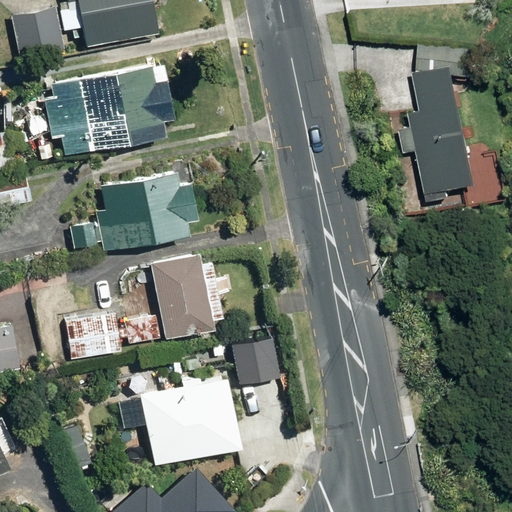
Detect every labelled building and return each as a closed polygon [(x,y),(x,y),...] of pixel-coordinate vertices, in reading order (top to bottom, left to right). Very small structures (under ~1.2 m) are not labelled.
[(81,2),(89,45),(161,32),(155,0),(70,0),(72,4),(81,2)] [(14,16),(23,56),(65,47),(57,7),(14,16)] [(423,151),(432,194),(483,183),(460,74),(464,74),(466,47),(423,45),(422,73),(418,73),(427,113),(415,115),(418,127),(406,130),(411,153),(423,151)] [(466,75),(477,75),(477,56),(466,56),(466,75)] [(63,137),(67,155),(170,136),(167,121),(177,119),(170,79),(158,81),(155,65),(54,83),(56,96),(46,98),(54,139),(63,137)] [(0,132),(0,176),(14,174),(6,131),(0,132)] [(99,211),(106,251),(192,235),(190,221),(200,218),(194,184),(182,186),(180,171),(103,185),(107,209),(99,211)] [(0,206),(32,200),(26,174),(0,178),(0,206)] [(153,263),(168,340),(218,330),(203,254),(153,263)] [(67,320),(73,357),(123,350),(117,312),(67,320)] [(126,320),(129,343),(161,338),(158,315),(126,320)] [(0,328),(0,372),(21,370),(15,326),(0,328)] [(144,395),(157,465),(245,449),(231,379),(203,384),(202,377),(182,381),(183,388),(144,395)] [(0,475),(12,470),(0,442),(0,475)]
